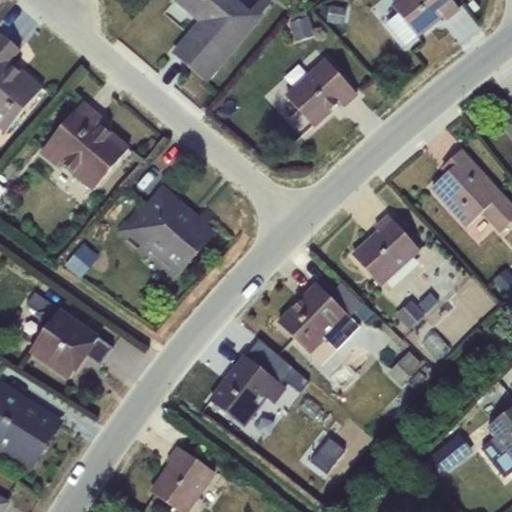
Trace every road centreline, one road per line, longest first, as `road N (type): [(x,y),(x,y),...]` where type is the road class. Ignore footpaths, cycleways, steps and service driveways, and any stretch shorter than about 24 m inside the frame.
road 1 (residential): [(300,222),(155,393),(73,511)]
road 2 (residential): [(300,222),(34,0)]
road 3 (residential): [(511,44),(300,222)]
